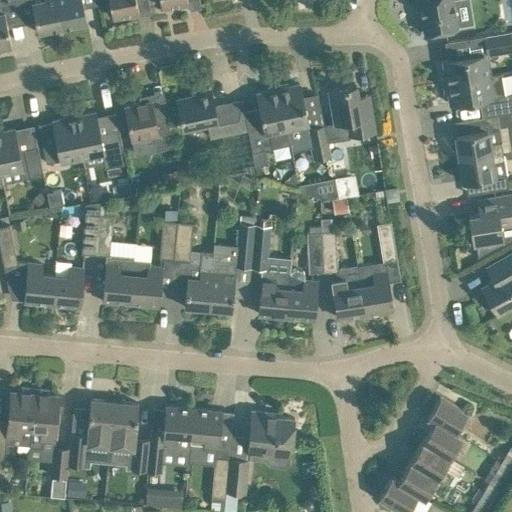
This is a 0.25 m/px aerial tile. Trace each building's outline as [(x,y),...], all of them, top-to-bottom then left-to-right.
[(37,31),(62,26),(56,0),(38,0),(31,1),(37,31)] [(56,0),(62,26),(87,21),(82,0),(56,0)] [(113,16),(139,10),(136,0),(109,0),(110,1),(107,2),(109,13),(112,12),(113,16)] [(458,26),(453,0),(415,0),(417,7),(420,6),(424,32),(458,26)] [(0,46),(11,44),(5,11),(2,12),(0,3),(0,46)] [(487,52),(510,48),(510,45),(511,44),(511,29),(508,30),(484,34),(487,52)] [(447,81),(486,74),(482,53),(443,59),(447,81)] [(511,91),(505,93),(501,72),(486,75),(486,74),(447,81),(450,102),(470,99),(479,98),(482,116),(497,113),(511,110),(511,91)] [(309,126),(308,121),(299,82),(278,87),(286,126),(290,142),(292,149),(310,145),(312,157),(330,154),(327,140),(324,123),(309,126)] [(360,106),(356,83),(328,87),(334,122),(324,123),(327,140),(349,137),(349,135),(376,130),(372,104),(360,106)] [(261,112),(245,115),(248,127),(253,150),(272,146),(290,142),(286,126),(278,87),(257,92),(261,112)] [(220,133),(214,106),(211,91),(177,98),(183,127),(207,122),(210,135),(220,133)] [(156,120),(151,99),(125,104),(131,135),(149,131),(152,149),(173,145),(168,118),(156,120)] [(248,127),(245,115),(242,100),(214,106),(220,133),(248,127)] [(82,153),(103,149),(99,130),(95,111),(74,115),(82,153)] [(459,157),(503,150),(497,113),(482,116),(473,117),(475,130),(455,134),(459,157)] [(46,161),(60,158),(82,153),(74,115),(52,120),(56,139),(42,142),(46,161)] [(18,149),(18,147),(14,127),(0,130),(0,167),(1,171),(26,165),(28,176),(43,173),(37,145),(18,149)] [(99,130),(103,149),(106,165),(125,162),(118,127),(99,130)] [(489,189),(509,186),(503,150),(459,157),(463,179),(487,176),(489,189)] [(108,195),(105,181),(88,185),(89,191),(91,199),(108,195)] [(385,187),(387,199),(399,197),(397,185),(385,187)] [(39,204),(47,196),(41,190),(33,199),(39,204)] [(477,255),(503,242),(503,238),(501,226),(511,224),(511,191),(476,197),(479,211),(469,213),(470,224),(464,227),(473,237),(473,242),(475,242),(477,255)] [(91,199),(86,200),(85,212),(82,251),(96,252),(99,213),(100,200),(100,197),(91,199)] [(174,257),(177,220),(175,220),(176,210),(164,209),(159,255),(174,257)] [(240,212),(239,221),(255,223),(256,214),(240,212)] [(110,254),(114,214),(99,213),(96,252),(110,254)] [(189,258),(193,222),(177,220),(174,257),(189,258)] [(384,262),(397,259),(391,220),(378,222),(384,262)] [(251,264),(255,223),(239,221),(235,263),(251,264)] [(9,223),(0,225),(0,247),(6,276),(26,278),(24,298),(52,301),(55,273),(40,272),(41,262),(17,259),(9,223)] [(266,266),(271,224),(255,223),(251,264),(266,266)] [(309,271),(324,270),(321,229),(307,230),(309,271)] [(324,270),(338,269),(336,229),(321,229),(324,270)] [(498,313),(511,305),(511,250),(504,255),(486,265),(494,278),(482,285),(498,313)] [(55,273),(52,301),(80,304),(82,284),(83,266),(71,265),(71,259),(56,258),(55,273)] [(130,300),(133,272),(120,271),(121,260),(106,259),(102,298),(130,300)] [(158,303),(162,264),(148,263),(147,274),(133,272),(130,300),(158,303)] [(208,307),(212,265),(200,264),(199,276),(187,275),(184,305),(208,307)] [(232,309),(234,289),(235,279),(222,278),(223,266),(212,265),(208,307),(232,309)] [(304,277),(303,272),(302,270),(299,269),(296,268),(293,269),(290,272),(286,314),(314,317),(317,278),(304,277)] [(387,269),(359,274),(365,311),(393,307),(387,269)] [(286,314),(290,272),(274,271),(274,275),(261,273),(258,312),(286,314)] [(337,316),(365,311),(359,274),(331,278),(337,316)] [(29,445),(35,386),(21,385),(20,390),(6,389),(5,403),(9,403),(6,437),(19,438),(19,444),(29,445)] [(61,408),(62,394),(48,393),(49,388),(35,386),(29,445),(40,446),(40,440),(54,441),(57,408),(61,408)] [(462,436),(455,432),(467,412),(440,395),(427,416),(462,436)] [(110,442),(114,399),(90,397),(87,428),(88,428),(87,440),(110,442)] [(135,432),(136,421),(138,401),(114,399),(110,442),(134,444),(132,468),(148,469),(150,437),(134,436),(135,432)] [(191,436),(194,406),(166,404),(163,431),(151,430),(150,437),(148,469),(159,470),(162,442),(175,443),(174,449),(189,450),(190,436),(191,436)] [(225,508),(230,457),(229,457),(231,437),(219,436),(221,409),(194,406),(191,436),(203,437),(202,445),(217,446),(212,501),(214,501),(214,505),(223,506),(223,508),(225,508)] [(291,454),(294,416),(275,415),(276,411),(251,408),(247,450),(291,454)] [(450,456),(452,453),(462,436),(427,416),(434,420),(422,439),(450,456)] [(68,464),(71,438),(69,438),(68,447),(53,446),(51,474),(66,476),(67,464),(68,464)] [(85,466),(87,440),(71,438),(68,464),(85,466)] [(448,483),(454,473),(443,467),(450,456),(422,439),(410,459),(448,483)] [(510,466),(511,463),(511,445),(508,443),(499,459),(510,466)] [(246,492),(249,459),(230,457),(225,508),(234,509),(236,492),(246,492)] [(510,466),(499,459),(496,457),(484,477),(488,480),(498,486),(510,466)] [(448,483),(410,459),(398,479),(391,475),(425,496),(437,477),(448,483)] [(425,496),(391,475),(378,496),(405,511),(406,511),(417,493),(424,498),(425,496)] [(478,487),(471,497),(486,506),(498,486),(488,480),(482,490),(478,487)] [(145,487),(145,502),(181,502),(181,488),(145,487)] [(469,511),(482,511),(486,506),(471,497),(476,500),(469,511)]
